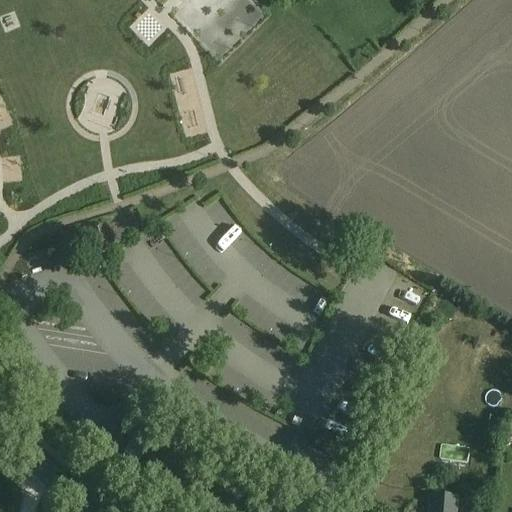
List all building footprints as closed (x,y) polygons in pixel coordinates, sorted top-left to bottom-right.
[(202,210),(235,244),(249,230),(217,197),(202,210)] [(101,228),(89,232),(96,256),(108,252),(101,228)] [(216,286),(225,276),(214,266),(205,277),(216,286)] [(149,444),(135,435),(123,454),(138,463),(149,444)] [(452,511),(453,501),(430,500),(429,511),(452,511)]
